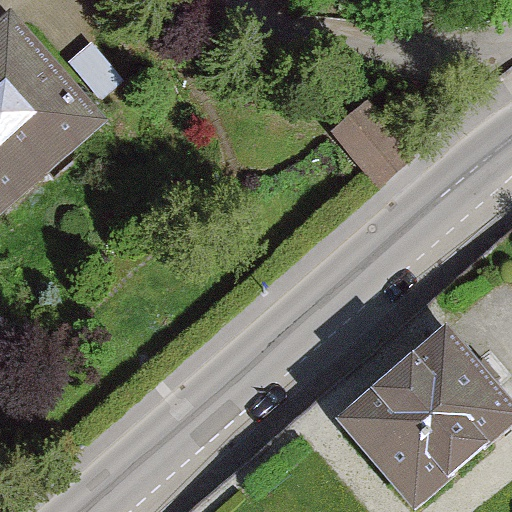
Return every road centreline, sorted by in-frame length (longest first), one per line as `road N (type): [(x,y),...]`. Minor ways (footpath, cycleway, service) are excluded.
road 1 (residential): [(86,511),(511,138)]
road 2 (residential): [(511,40),(466,57),(431,54),(232,0)]
